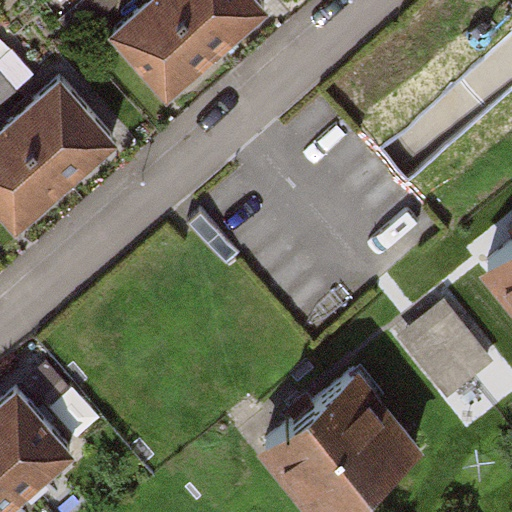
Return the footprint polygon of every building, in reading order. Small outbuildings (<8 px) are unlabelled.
[(167,0),(151,0),(111,36),(167,99),(216,56),(167,0)] [(255,0),(167,0),(216,56),(266,12),(255,0)] [(10,121),(67,184),(114,142),(57,79),(10,121)] [(0,130),(0,203),(20,226),(67,184),(10,121),(0,130)] [(511,308),(511,242),(479,268),(511,308)] [(458,281),(406,314),(451,385),(504,353),(458,281)] [(255,445),(313,511),(338,511),(408,452),(339,372),(255,445)] [(4,386),(0,389),(0,502),(60,452),(4,386)]
